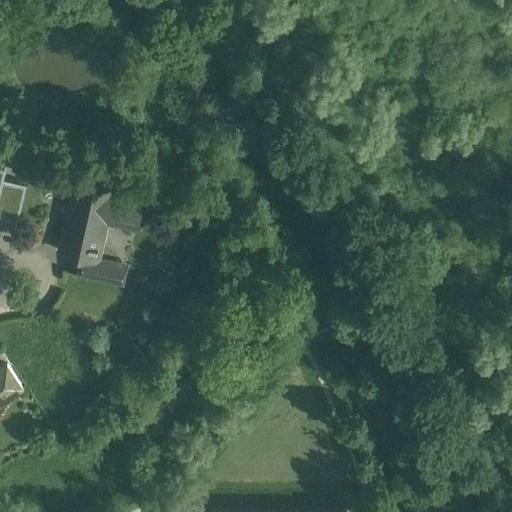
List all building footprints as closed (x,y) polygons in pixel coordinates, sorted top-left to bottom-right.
[(27,181),(2,176),(0,186),(0,211),(19,216),(27,181)] [(143,196),(75,181),(60,250),(88,256),(98,258),(98,257),(106,219),(136,225),(143,196)] [(122,262),(98,257),(98,258),(88,256),(84,273),(117,280),(122,262)] [(160,267),(154,283),(169,288),(174,271),(160,267)] [(7,363),(0,367),(0,401),(23,386),(7,363)] [(122,409),(111,439),(122,443),(133,413),(122,409)]
